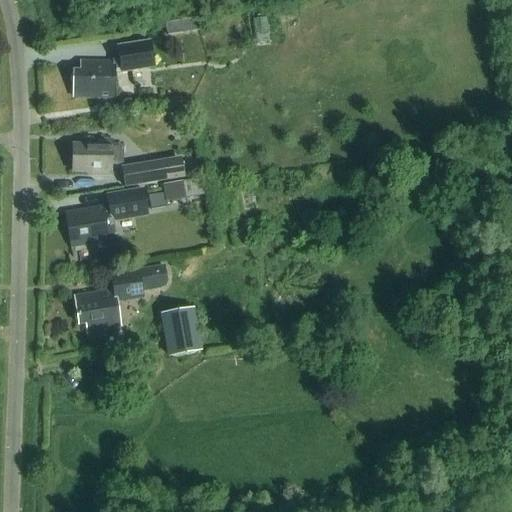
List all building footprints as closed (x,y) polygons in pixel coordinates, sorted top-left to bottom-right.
[(196,20),(166,25),(168,37),(198,32),(196,20)] [(114,59),(114,62),(80,62),(80,71),(74,71),(74,76),(71,77),(71,82),(73,84),(73,99),(113,100),(113,75),(155,68),(150,41),(117,47),(118,58),(114,59)] [(111,177),(111,165),(121,166),(122,146),(112,146),(112,141),(100,141),(100,146),(73,145),(72,174),(92,174),(92,177),(111,177)] [(122,168),(125,188),(185,179),(182,159),(122,168)] [(166,202),(205,196),(203,179),(164,185),(166,202)] [(107,196),(109,206),(64,214),(71,250),(115,241),(112,222),(148,215),(143,189),(107,196)] [(118,328),(114,301),(141,294),(140,290),(157,287),(162,284),(165,280),(165,276),(164,271),(161,268),(111,276),(113,292),(73,298),(77,327),(85,326),(86,333),(118,328)] [(169,357),(200,352),(192,310),(162,315),(169,357)]
